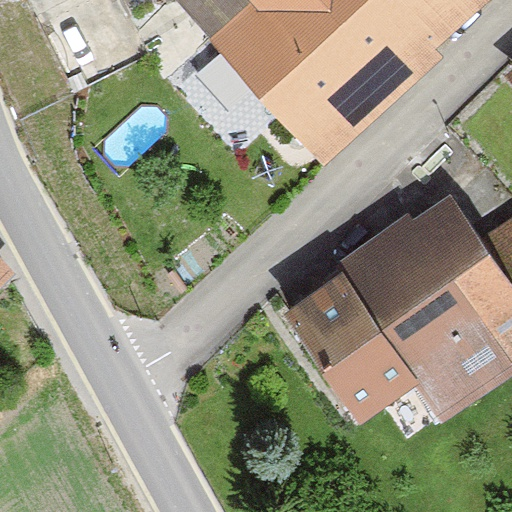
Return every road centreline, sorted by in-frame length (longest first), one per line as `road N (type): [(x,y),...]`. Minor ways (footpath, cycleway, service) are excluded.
road 1 (residential): [(123,399),(511,12)]
road 2 (secondary): [(0,141),(123,399)]
road 3 (secondary): [(123,399),(184,511)]
